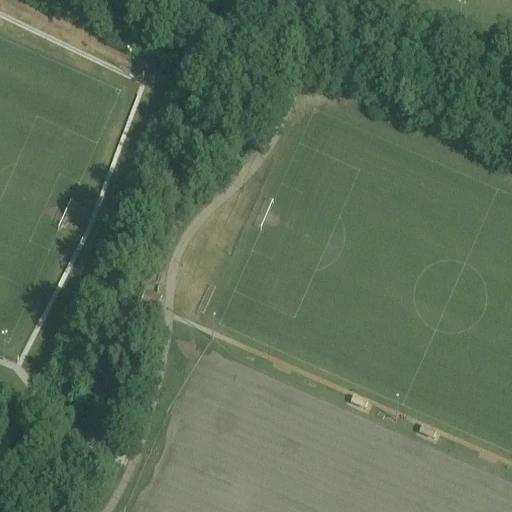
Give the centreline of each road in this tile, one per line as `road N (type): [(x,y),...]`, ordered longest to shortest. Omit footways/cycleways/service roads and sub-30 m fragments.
road 1 (track): [(309,55),(207,204),(173,275),(157,353),(99,511)]
road 2 (track): [(233,0),(280,39),(511,166)]
